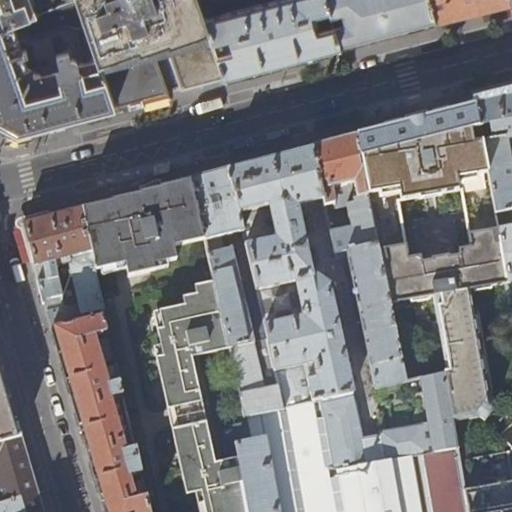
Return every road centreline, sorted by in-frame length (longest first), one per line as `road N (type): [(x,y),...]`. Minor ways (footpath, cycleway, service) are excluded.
road 1 (tertiary): [(511,50),(0,184)]
road 2 (residential): [(74,511),(0,256)]
